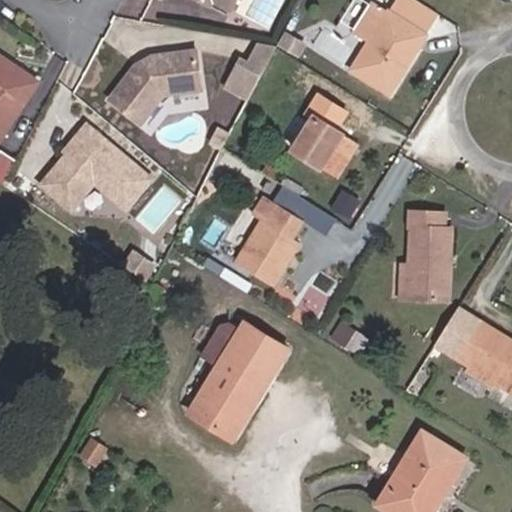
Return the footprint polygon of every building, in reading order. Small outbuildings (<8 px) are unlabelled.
[(351,70),(387,96),(426,40),(377,3),(356,33),(369,44),(351,70)] [(228,87),(255,99),(280,46),(263,38),(254,56),(245,52),(228,87)] [(134,67),(108,102),(139,126),(162,97),(200,92),(195,52),(149,58),(150,63),(144,66),(142,62),(134,67)] [(0,146),(37,84),(0,62),(0,146)] [(345,115),(324,102),(318,97),(306,115),(313,119),(292,152),(334,179),(355,147),(333,133),(345,115)] [(85,126),(74,139),(80,145),(73,153),(67,154),(40,186),(66,208),(84,187),(91,186),(93,183),(125,210),(150,181),(85,126)] [(80,145),(74,139),(64,151),(67,154),(73,153),(80,145)] [(302,220),(267,194),(255,209),(268,219),(237,264),(269,285),(298,242),(291,236),(302,220)] [(446,229),(412,225),(410,234),(413,240),(402,298),(406,303),(440,305),(446,269),(449,269),(453,246),(446,244),(446,229)] [(236,328),(184,414),(223,440),(279,353),(236,328)] [(448,375),(462,384),(489,399),(511,411),(511,363),(470,338),(448,375)] [(489,399),(462,384),(459,391),(485,407),(489,399)] [(370,510),(374,511),(427,511),(458,466),(415,439),(370,510)]
